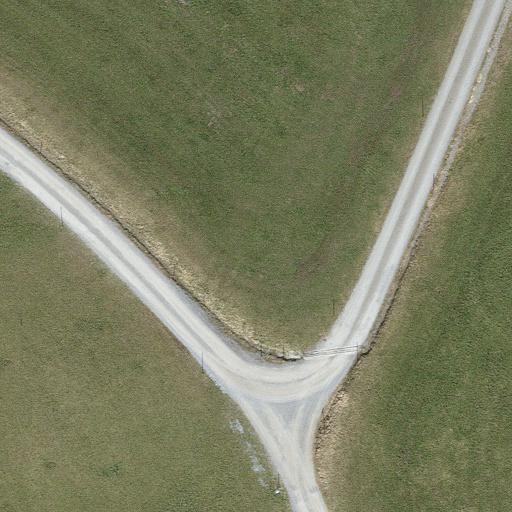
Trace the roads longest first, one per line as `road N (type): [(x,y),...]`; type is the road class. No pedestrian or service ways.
road 1 (track): [(277,435),(341,367),(401,243),(496,0)]
road 2 (track): [(0,153),(77,214),(234,368),(277,435),(311,511)]
